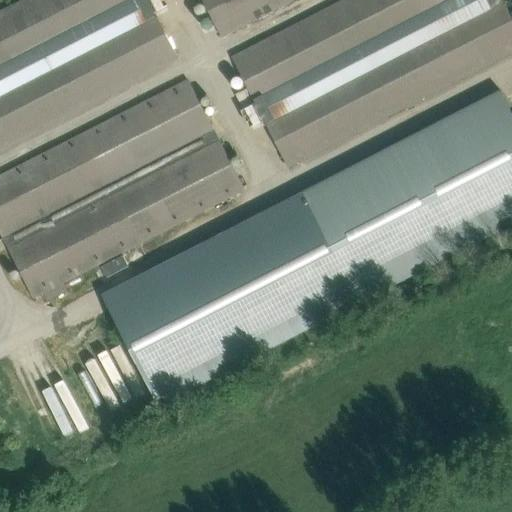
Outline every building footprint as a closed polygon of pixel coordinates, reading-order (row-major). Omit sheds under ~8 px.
[(25,0),(0,13),(0,152),(179,61),(148,0),(25,0)] [(203,0),(223,38),(298,0),(203,0)] [(511,20),(501,0),(348,0),(234,58),(254,98),(241,105),(251,125),(264,118),(290,169),(511,55),(511,20)] [(189,81),(0,176),(0,230),(35,298),(45,293),(49,301),(68,291),(64,284),(246,191),(189,81)] [(312,213),(113,315),(160,407),(361,303),(511,225),(511,111),(502,92),(349,170),(303,194),(312,213)]
